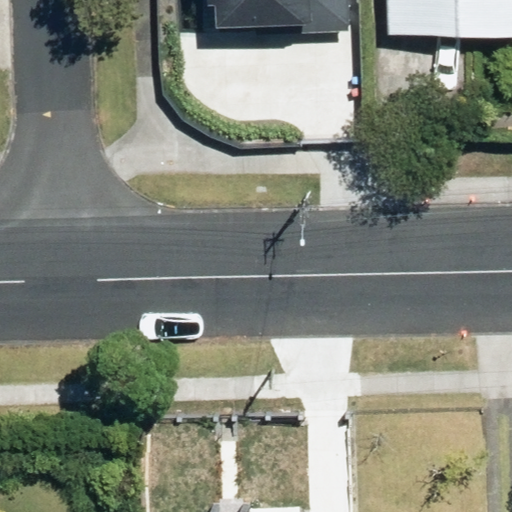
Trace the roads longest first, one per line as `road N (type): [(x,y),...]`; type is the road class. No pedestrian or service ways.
road 1 (secondary): [(65,284),(511,270)]
road 2 (residential): [(65,284),(54,0)]
